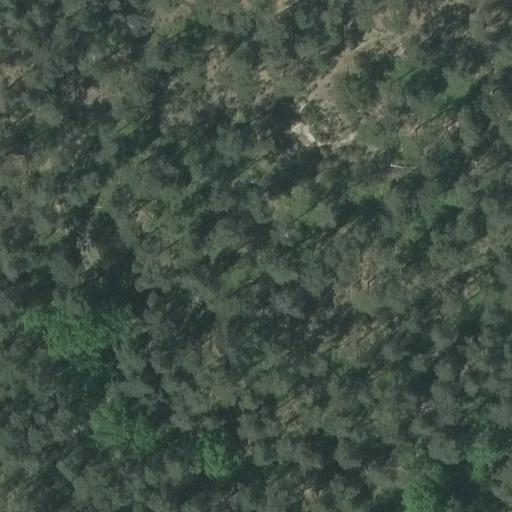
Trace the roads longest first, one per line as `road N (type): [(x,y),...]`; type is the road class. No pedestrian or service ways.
road 1 (track): [(0,129),(86,264),(121,373),(343,511)]
road 2 (track): [(0,108),(96,114),(184,84),(309,86),(349,62),(385,22),(440,0)]
